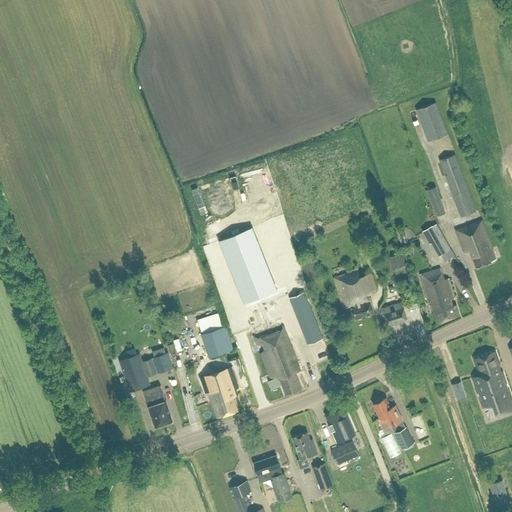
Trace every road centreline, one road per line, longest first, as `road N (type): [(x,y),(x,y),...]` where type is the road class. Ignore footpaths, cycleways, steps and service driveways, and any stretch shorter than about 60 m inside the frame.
road 1 (tertiary): [(0,510),(274,412)]
road 2 (tertiary): [(274,412),(511,305)]
